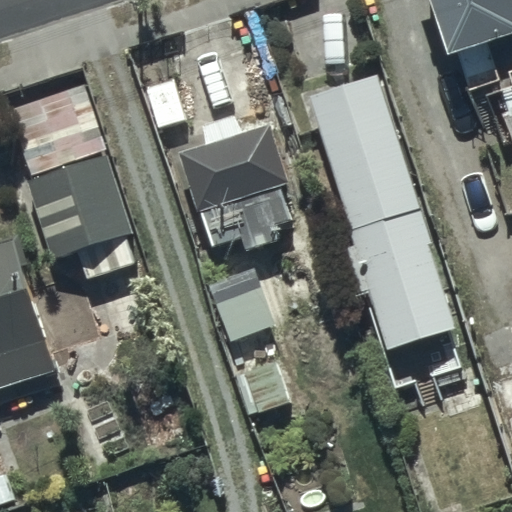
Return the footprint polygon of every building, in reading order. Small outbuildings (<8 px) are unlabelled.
[(511,0),(422,0),(439,53),(511,30),(511,0)] [(371,77),(304,98),(351,246),(336,251),(350,297),(364,292),(384,354),(452,333),(371,77)] [(104,151),(86,90),(11,112),(29,173),(104,151)] [(511,114),(502,117),(511,149),(511,114)] [(266,127),(176,156),(207,250),(241,239),(245,249),(276,238),(272,224),(287,220),(275,182),(283,179),(266,127)] [(130,233),(110,159),(26,183),(48,263),(78,254),(85,278),(129,266),(120,236),(130,233)] [(0,241),(0,391),(56,373),(12,237),(0,241)] [(252,272),(203,289),(247,417),(295,401),(252,272)] [(511,366),(484,376),(511,463),(511,366)]
